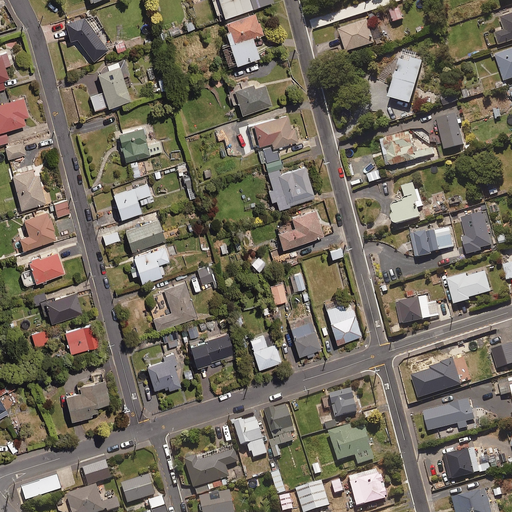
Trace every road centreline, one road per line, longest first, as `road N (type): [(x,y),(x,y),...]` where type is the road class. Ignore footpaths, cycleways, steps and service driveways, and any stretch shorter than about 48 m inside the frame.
road 1 (residential): [(18,0),(38,39),(146,430)]
road 2 (residential): [(382,352),(291,0)]
road 3 (residential): [(382,352),(146,430)]
road 4 (residential): [(423,511),(382,352)]
road 5 (residential): [(146,430),(0,478)]
road 6 (residential): [(511,311),(382,352)]
